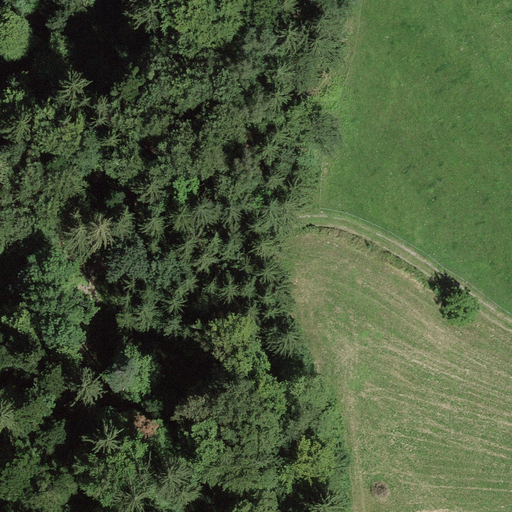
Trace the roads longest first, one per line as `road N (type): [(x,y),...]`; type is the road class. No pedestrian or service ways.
road 1 (track): [(0,264),(244,223),(312,223),(364,233),(511,324)]
road 2 (track): [(0,471),(94,248)]
